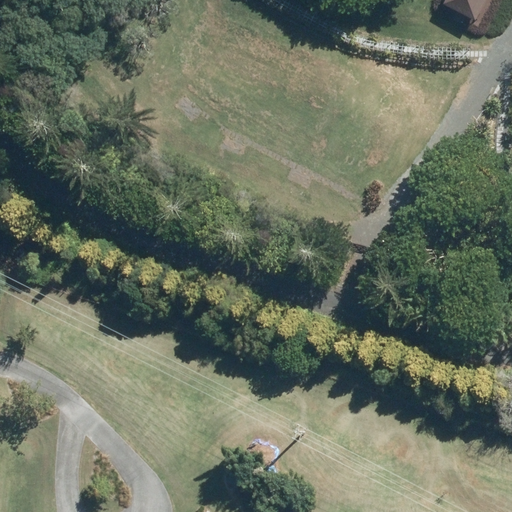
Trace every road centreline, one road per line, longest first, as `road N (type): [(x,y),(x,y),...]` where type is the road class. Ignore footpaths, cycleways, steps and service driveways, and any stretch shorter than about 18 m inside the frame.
road 1 (track): [(511,363),(422,347),(0,150)]
road 2 (track): [(138,511),(118,442),(0,353)]
